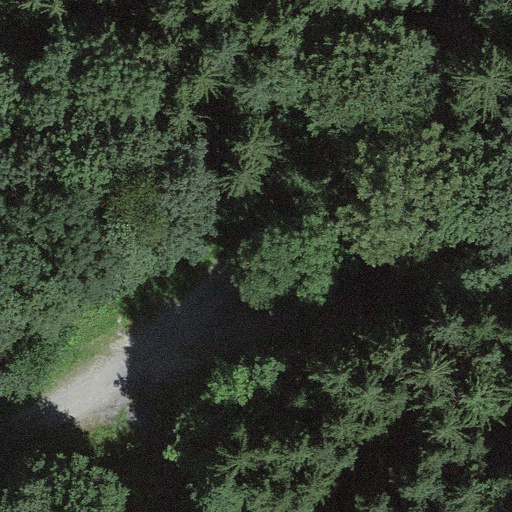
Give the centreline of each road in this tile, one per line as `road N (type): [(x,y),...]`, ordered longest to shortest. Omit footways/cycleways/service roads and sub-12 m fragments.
road 1 (track): [(0,420),(159,371),(197,349),(511,261)]
road 2 (track): [(462,0),(197,349)]
road 3 (track): [(159,371),(122,511)]
